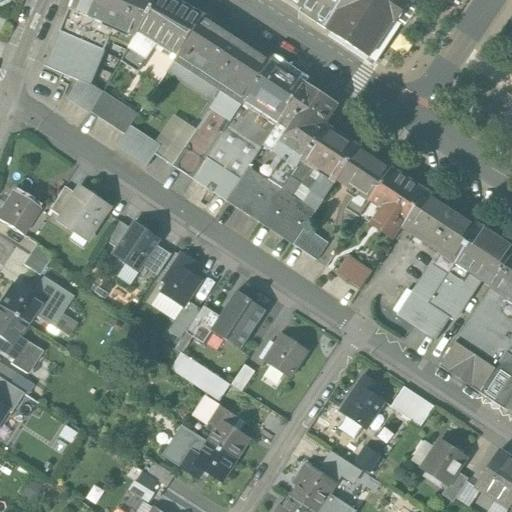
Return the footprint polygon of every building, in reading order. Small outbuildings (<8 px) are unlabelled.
[(73,0),(71,7),(136,37),(158,0),(73,0)] [(204,17),(169,0),(158,0),(136,37),(130,47),(129,49),(122,62),(139,72),(153,50),(152,46),(146,42),(149,38),(177,57),(204,17)] [(291,0),(303,7),(304,14),(314,20),(320,19),(330,25),(347,0),(291,0)] [(347,0),(330,25),(327,31),(369,59),(394,22),(397,24),(411,4),(407,2),(408,0),(347,0)] [(136,37),(71,7),(45,68),(33,94),(60,111),(67,99),(78,82),(80,80),(87,85),(107,39),(129,49),(130,47),(136,37)] [(272,61),(204,17),(177,57),(167,72),(210,100),(212,98),(217,102),(185,149),(205,162),(215,147),(250,95),(271,63),(272,61)] [(305,84),(272,61),(271,63),(250,95),(283,117),(305,84)] [(87,85),(80,80),(78,82),(67,99),(90,114),(102,95),(87,85)] [(339,105),(305,84),(283,117),(294,124),(316,139),(326,125),(339,105)] [(138,116),(103,93),(102,95),(90,114),(125,136),(131,127),(138,116)] [(283,117),(250,95),(215,147),(249,168),(264,146),(283,117)] [(283,117),(264,146),(275,154),(294,124),(283,117)] [(316,139),(294,124),(275,154),(283,159),(268,181),(282,190),(301,162),(316,139)] [(360,147),(326,125),(316,139),(301,162),(313,169),(323,176),(335,184),(337,182),(360,147)] [(161,147),(131,127),(125,136),(117,149),(147,169),(161,147)] [(249,168),(215,147),(205,162),(193,180),(194,180),(227,202),(249,168)] [(393,169),(360,147),(337,182),(357,195),(346,211),(360,219),(361,217),(393,169)] [(205,162),(185,149),(174,167),(193,180),(205,162)] [(282,190),(260,224),(277,235),(299,202),(293,198),(301,185),(303,187),(313,173),(311,172),(313,169),(301,162),(282,190)] [(268,181),(249,168),(227,202),(260,224),(282,190),(268,181)] [(393,169),(361,217),(394,240),(403,227),(427,191),(393,169)] [(335,184),(323,176),(311,194),(323,202),(335,184)] [(60,219),(58,222),(89,243),(112,208),(81,187),(76,195),(60,219)] [(65,188),(50,212),(60,219),(76,195),(65,188)] [(481,227),(427,191),(403,227),(442,254),(415,294),(431,304),(481,227)] [(13,193),(0,213),(0,222),(23,237),(40,211),(13,193)] [(299,202),(277,235),(294,246),(305,230),(321,206),(308,197),(303,205),(299,202)] [(138,225),(134,223),(112,257),(139,274),(157,247),(152,243),(156,237),(138,225)] [(481,227),(431,304),(441,311),(453,319),(480,279),(494,287),(511,260),(511,247),(481,227)] [(329,246),(305,230),(294,246),(318,262),(329,246)] [(41,243),(27,262),(42,273),(56,253),(41,243)] [(372,273),(350,259),(339,275),(361,290),(372,273)] [(511,260),(494,287),(440,368),(454,377),(457,373),(468,381),(466,385),(480,394),(507,354),(511,346),(511,260)] [(201,282),(174,265),(162,283),(166,285),(161,293),(184,308),(201,282)] [(74,298),(46,280),(44,284),(39,281),(29,296),(12,285),(0,302),(0,308),(28,327),(34,317),(54,329),(74,298)] [(221,319),(212,333),(227,343),(227,342),(241,350),(265,313),(251,304),(252,303),(238,294),(221,319)] [(431,304),(415,294),(400,316),(416,326),(431,304)] [(431,304),(416,326),(426,333),(441,311),(431,304)] [(28,327),(0,308),(0,337),(1,339),(0,341),(0,350),(15,360),(27,342),(20,338),(28,327)] [(441,311),(426,333),(438,341),(453,319),(441,311)] [(210,312),(193,338),(204,345),(212,333),(221,319),(210,312)] [(309,354),(282,336),(264,362),(291,380),(309,354)] [(511,357),(507,354),(480,394),(503,410),(511,395),(511,357)] [(18,376),(0,364),(0,380),(10,387),(18,376)] [(244,368),(232,387),(242,394),(255,375),(244,368)] [(385,403),(358,386),(341,412),(367,430),(385,403)] [(404,388),(391,409),(410,422),(424,401),(404,388)] [(424,401),(410,422),(420,428),(434,408),(424,401)] [(238,419),(220,407),(208,425),(216,429),(207,443),(236,462),(251,439),(233,428),(238,419)] [(207,443),(182,427),(163,456),(199,479),(205,471),(223,482),(236,462),(207,443)] [(467,458),(441,442),(423,470),(448,486),(449,487),(458,474),(457,474),(467,458)] [(367,448),(356,464),(371,474),(382,458),(367,448)] [(511,459),(500,452),(475,488),(509,510),(511,505),(511,459)] [(174,477),(154,464),(147,475),(167,488),(174,477)] [(319,511),(337,485),(306,465),(296,481),(301,484),(292,498),(313,511),(319,511)] [(375,491),(352,474),(345,485),(368,501),(375,491)] [(458,474),(449,487),(448,486),(442,496),(453,503),(468,481),(458,474)] [(313,511),(292,498),(283,511),(278,508),(275,511),(313,511)]
